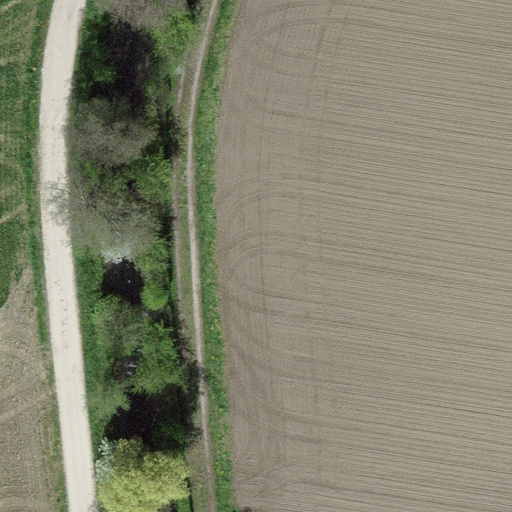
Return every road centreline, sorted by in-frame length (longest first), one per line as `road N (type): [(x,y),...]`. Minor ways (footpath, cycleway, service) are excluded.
road 1 (track): [(211,511),(180,152),(214,0)]
road 2 (residential): [(75,511),(49,245),(56,105),(78,0)]
